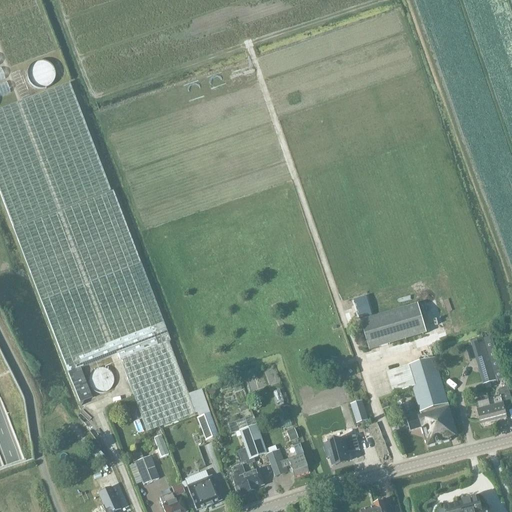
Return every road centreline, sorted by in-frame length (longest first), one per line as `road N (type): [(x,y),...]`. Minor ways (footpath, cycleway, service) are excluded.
road 1 (tertiary): [(254,511),(511,440)]
road 2 (track): [(295,178),(248,41)]
